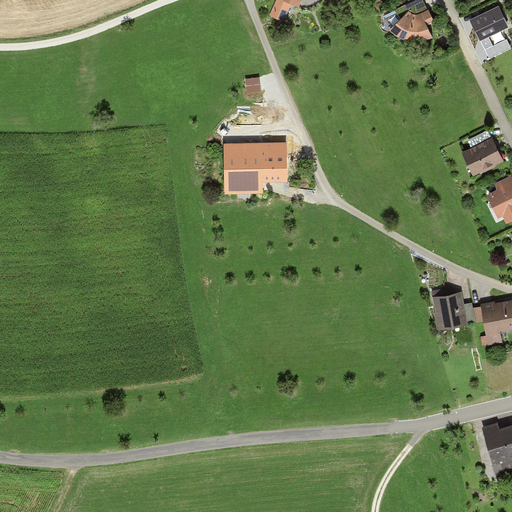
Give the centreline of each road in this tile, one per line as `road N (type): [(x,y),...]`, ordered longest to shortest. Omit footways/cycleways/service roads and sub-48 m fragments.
road 1 (tertiary): [(511,403),(392,429),(77,461),(0,457)]
road 2 (residential): [(246,0),(328,196),(429,257),(511,289)]
road 3 (track): [(0,47),(75,38),(171,0)]
road 4 (residential): [(511,139),(441,0)]
